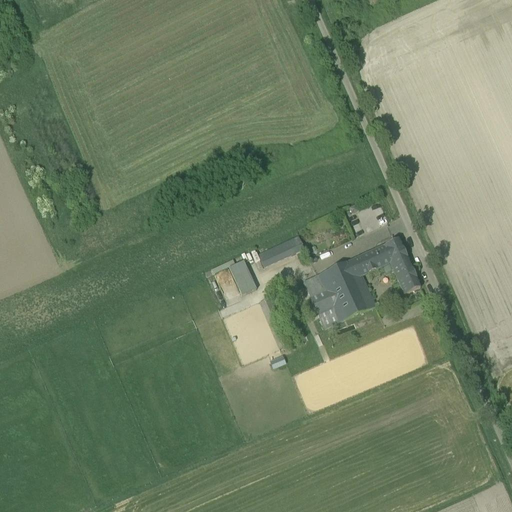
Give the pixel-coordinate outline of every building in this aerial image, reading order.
[(298,239),(257,257),(263,270),(304,251),(298,239)] [(399,242),(383,249),(390,265),(404,297),(420,290),(399,242)] [(383,249),(303,285),(324,332),(375,309),(361,279),(390,265),(383,249)] [(240,259),(227,264),(229,268),(242,263),(240,259)] [(241,298),(256,291),(243,263),(228,270),(241,298)] [(213,276),(228,269),(226,264),(211,271),(213,276)] [(289,347),(269,301),(259,305),(279,351),(289,347)] [(272,371),(286,366),(282,357),(269,362),(272,371)]
